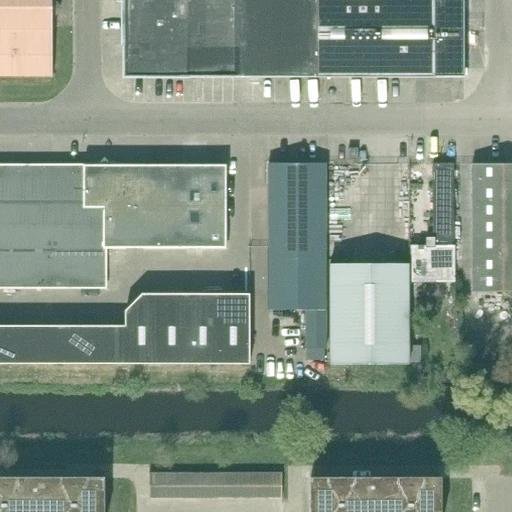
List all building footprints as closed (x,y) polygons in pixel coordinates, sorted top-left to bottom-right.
[(0,0),(0,77),(52,78),(52,35),(52,27),(49,17),(49,1),(49,0),(0,0)] [(123,0),(123,5),(121,5),(119,7),(118,10),(119,12),(121,14),(123,15),(123,46),(124,46),(124,77),(463,77),(462,0),(123,0)] [(511,164),(509,165),(472,165),(472,293),(511,293),(511,164)] [(326,348),(325,166),(325,165),(268,165),(268,186),(268,311),(306,311),(306,348),(326,348)] [(452,247),(453,165),(433,165),(433,247),(411,247),(411,282),(453,282),(453,247),(452,247)] [(0,207),(45,207),(45,167),(0,167),(0,207)] [(45,248),(106,248),(105,167),(45,167),(45,207),(45,248)] [(106,248),(165,248),(165,167),(105,167),(106,248)] [(165,248),(225,248),(225,167),(165,167),(165,248)] [(0,247),(45,248),(45,207),(0,207),(0,247)] [(0,287),(45,288),(45,248),(0,247),(0,287)] [(106,288),(106,248),(45,248),(45,288),(106,288)] [(409,265),(330,265),(330,366),(409,366),(409,265)] [(0,364),(15,365),(14,327),(0,326),(0,364)] [(43,365),(42,327),(14,327),(15,365),(43,365)] [(70,365),(70,327),(42,327),(43,365),(70,365)] [(99,365),(99,327),(70,327),(70,365),(99,365)] [(99,365),(126,365),(126,327),(99,327),(99,365)] [(161,474),(149,475),(149,499),(161,499),(161,474)] [(173,475),(161,474),(161,499),(173,499),(173,475)] [(185,475),(173,475),(173,499),(185,499),(185,475)] [(197,475),(185,475),(185,499),(197,499),(197,475)] [(209,475),(197,475),(197,499),(209,499),(209,475)] [(221,475),(209,475),(209,499),(221,499),(221,475)] [(233,475),(221,475),(221,499),(233,499),(233,475)] [(245,475),(233,475),(233,499),(245,499),(245,475)] [(257,475),(245,475),(245,499),(257,499),(257,475)] [(269,475),(257,475),(257,499),(269,499),(269,475)] [(282,475),(269,475),(269,499),(282,499),(282,475)] [(102,484),(0,483),(0,511),(104,511),(104,479),(102,479),(102,484)] [(439,484),(312,484),(312,479),(310,479),(310,511),(441,511),(441,479),(439,479),(439,484)]
